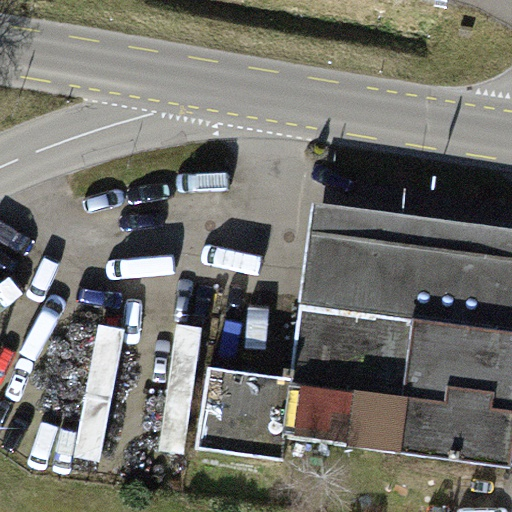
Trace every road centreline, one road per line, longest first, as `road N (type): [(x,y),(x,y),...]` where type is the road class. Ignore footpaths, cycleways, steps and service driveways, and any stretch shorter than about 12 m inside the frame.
road 1 (primary): [(219,87),(511,139)]
road 2 (secondary): [(0,167),(219,87)]
road 3 (primary): [(219,87),(0,49)]
